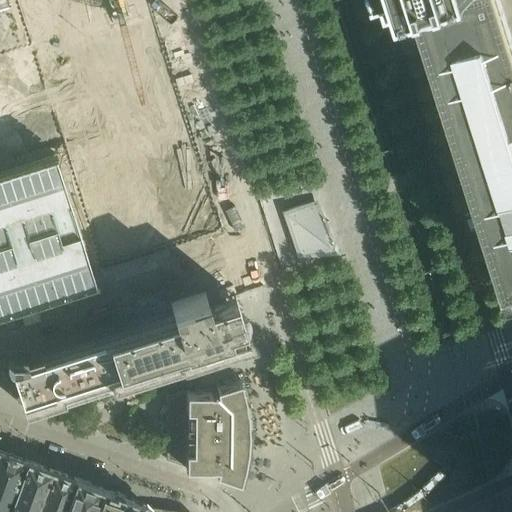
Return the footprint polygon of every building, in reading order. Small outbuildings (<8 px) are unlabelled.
[(10,0),(28,56),(0,64),(0,159),(55,142),(99,281),(221,242),(167,73),(166,68),(155,33),(144,0),(10,0)] [(511,0),(426,0),(472,145),(471,146),(469,147),(468,148),(467,150),(466,151),(465,153),(464,155),(464,157),(464,159),(464,161),(465,164),(466,166),(467,167),(468,168),(469,169),(471,170),(472,171),(474,171),(476,172),(477,172),(479,172),(501,243),(511,276),(511,0)] [(0,172),(0,310),(95,280),(65,185),(58,165),(55,155),(0,172)] [(320,198),(287,206),(301,256),(347,249),(320,198)] [(5,356),(5,357),(6,359),(7,362),(8,364),(10,365),(12,367),(13,369),(14,372),(17,382),(20,390),(22,400),(186,348),(245,329),(244,325),(242,319),(241,314),(238,306),(235,296),(235,295),(216,301),(209,303),(207,296),(172,307),(174,314),(118,332),(27,361),(26,356),(24,351),(7,351),(6,352),(6,353),(5,354),(5,356)] [(166,459),(192,465),(217,465),(216,470),(239,478),(244,461),(246,446),(248,427),(247,411),(243,391),(240,377),(216,385),(218,390),(193,390),(167,396),(166,459)] [(0,505),(10,509),(27,460),(0,450),(0,505)] [(27,460),(10,509),(9,511),(11,511),(35,511),(51,469),(27,460)] [(62,511),(75,477),(51,469),(35,511),(62,511)] [(91,511),(101,487),(75,477),(62,511),(91,511)] [(118,511),(124,495),(101,487),(91,511),(118,511)] [(182,511),(181,511),(149,508),(144,502),(124,495),(118,511),(182,511)]
